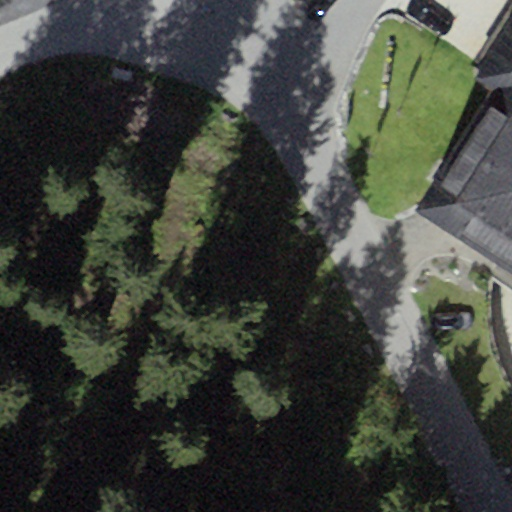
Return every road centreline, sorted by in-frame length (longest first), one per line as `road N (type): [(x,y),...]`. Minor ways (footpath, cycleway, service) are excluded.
road 1 (residential): [(490,511),(262,58),(247,0)]
road 2 (residential): [(139,0),(0,54)]
